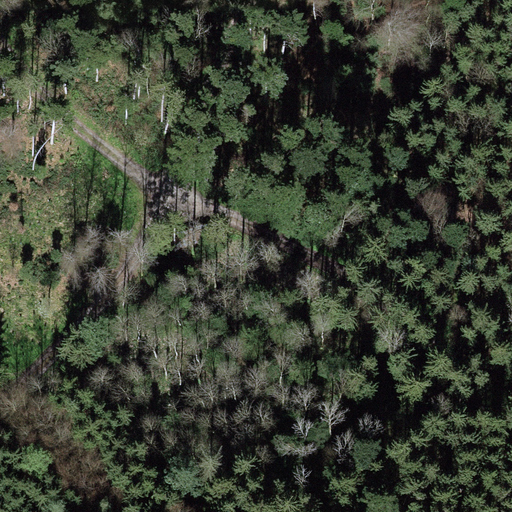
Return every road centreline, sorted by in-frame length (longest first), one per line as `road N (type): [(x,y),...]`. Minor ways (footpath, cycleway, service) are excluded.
road 1 (track): [(511,451),(403,314),(290,243),(167,196),(127,170),(80,130),(0,37)]
road 2 (track): [(0,405),(141,243),(243,0)]
